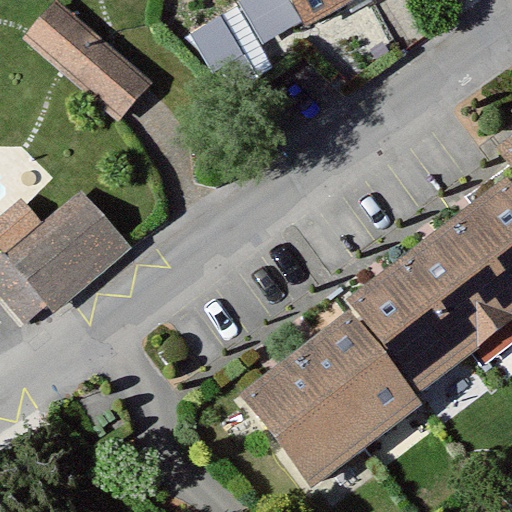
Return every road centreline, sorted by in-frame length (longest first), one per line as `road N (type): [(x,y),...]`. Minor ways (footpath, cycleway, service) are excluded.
road 1 (residential): [(102,328),(511,24)]
road 2 (residential): [(222,511),(167,471),(152,398),(102,328)]
road 3 (residential): [(0,399),(102,328)]
